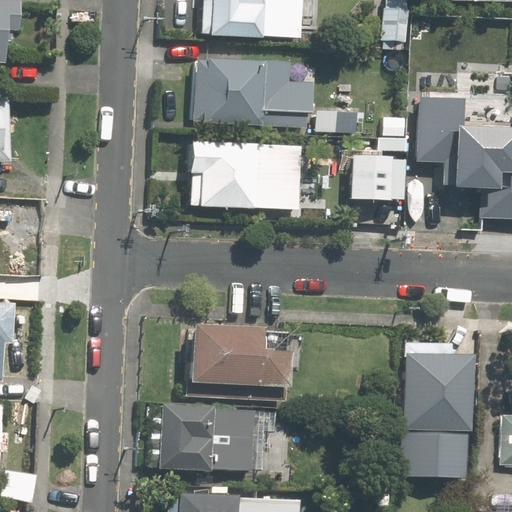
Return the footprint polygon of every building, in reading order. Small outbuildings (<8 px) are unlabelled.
[(192,0),(190,34),(198,35),(198,37),(251,39),(251,37),(293,38),(295,0),(192,0)] [(11,2),(0,1),(0,27),(10,28),(11,2)] [(377,16),(376,37),(396,38),(397,17),(377,16)] [(465,38),(464,74),(485,75),(486,38),(465,38)] [(191,122),(191,124),(259,127),(296,129),(298,84),(273,83),(273,66),(252,65),(252,63),(194,60),(194,61),(186,60),(183,121),(191,122)] [(405,66),(404,85),(428,86),(429,67),(405,66)] [(406,95),(403,165),(435,166),(435,173),(499,176),(497,216),(511,216),(511,120),(494,119),(494,126),(479,125),(481,85),(438,82),(437,96),(406,95)] [(298,113),(297,131),(372,135),(373,103),(325,101),(325,114),(298,113)] [(374,157),(403,159),(404,140),(375,138),(374,157)] [(290,162),(291,150),(245,148),(245,146),(178,143),(177,175),(180,175),(178,206),(187,206),(187,207),(242,210),(242,207),(287,209),(288,184),(276,184),(277,162),(290,162)] [(378,158),(339,157),(337,200),(376,202),(378,158)] [(282,400),(283,384),(278,384),(280,330),(180,326),(178,383),(182,383),(181,396),(282,400)] [(440,361),(441,348),(400,347),(399,359),(395,432),(405,433),(404,445),(455,448),(455,435),(457,435),(460,362),(440,361)] [(245,470),(247,411),(204,409),(204,407),(150,405),(147,469),(201,471),(201,467),(245,470)] [(511,431),(496,431),(495,467),(511,467),(511,431)] [(252,467),(251,486),(296,488),(296,468),(252,467)] [(0,471),(0,497),(23,503),(27,477),(0,471)] [(381,511),(382,494),(372,494),(371,511),(381,511)] [(289,511),(290,500),(161,495),(159,511),(289,511)] [(511,511),(511,497),(489,496),(489,511),(511,511)]
